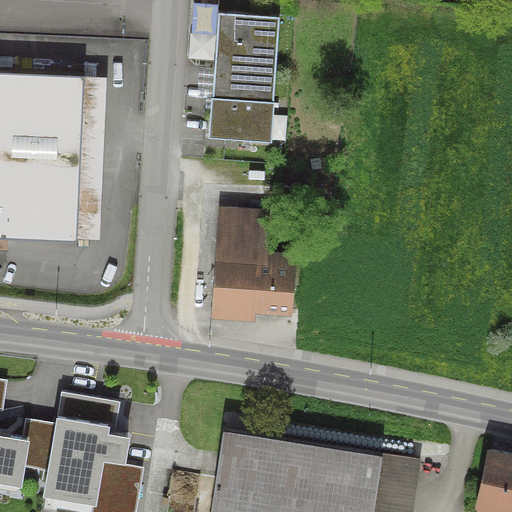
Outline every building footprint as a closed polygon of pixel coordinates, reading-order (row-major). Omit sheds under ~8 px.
[(277,16),(216,12),(207,137),(269,141),(272,101),(271,101),(277,16)] [(85,79),(0,73),(0,233),(76,238),(85,79)] [(305,189),(271,187),(270,208),(304,210),(305,189)] [(211,304),(287,310),(290,264),(288,264),(289,254),(265,252),(268,214),(218,211),(211,304)] [(44,489),(87,496),(99,422),(57,415),(54,430),(24,425),(22,439),(0,435),(0,482),(15,485),(20,456),(49,460),(44,489)] [(411,511),(421,459),(222,427),(208,511),(411,511)] [(511,455),(488,450),(475,511),(476,511),(479,504),(511,510),(511,455)]
